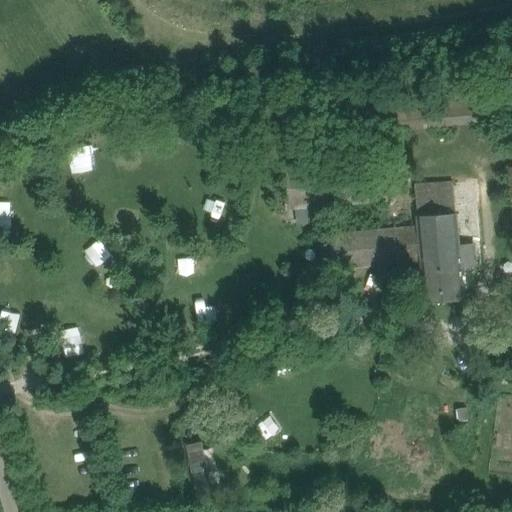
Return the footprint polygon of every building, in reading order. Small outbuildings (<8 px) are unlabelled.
[(377,133),(493,122),(491,101),(376,112),(377,133)] [(286,211),(388,203),(384,159),(347,162),(346,147),(310,150),(311,166),(283,169),(286,211)] [(72,150),(74,172),(94,171),(93,149),(72,150)] [(457,213),(455,181),(416,183),(419,215),(417,215),(418,224),(318,234),(321,270),(423,261),(426,303),(465,299),(464,279),(459,213),(457,213)] [(138,233),(144,214),(128,209),(122,228),(138,233)] [(0,269),(0,282),(23,281),(22,268),(0,269)]
